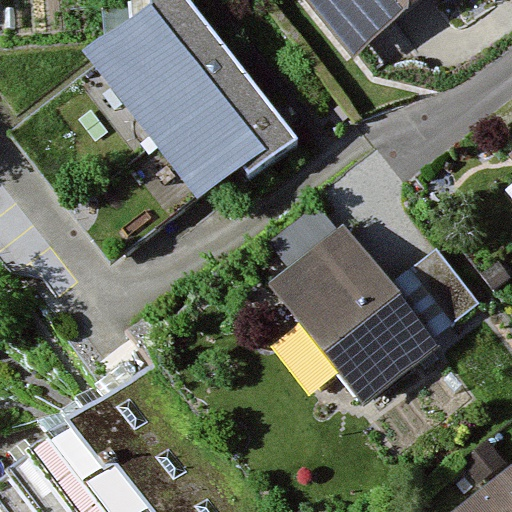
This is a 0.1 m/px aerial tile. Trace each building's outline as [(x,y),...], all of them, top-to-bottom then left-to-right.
[(293,0),(349,71),(440,0),(293,0)] [(191,230),(290,157),(178,7),(79,80),(191,230)] [(386,292),(343,238),(271,295),(364,412),(486,316),(435,252),(386,292)] [(0,511),(270,511),(160,371),(0,495),(0,511)] [(511,511),(511,488),(481,511),(511,511)]
